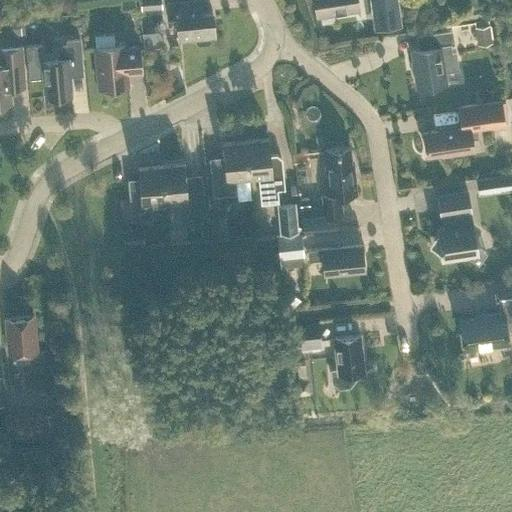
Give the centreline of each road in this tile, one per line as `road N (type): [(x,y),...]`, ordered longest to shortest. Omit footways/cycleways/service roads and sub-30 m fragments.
road 1 (residential): [(407,344),(376,136),(364,111),(275,41)]
road 2 (residential): [(117,142),(257,65),(275,41)]
road 3 (residential): [(0,273),(47,182),(117,142)]
road 4 (residential): [(0,127),(96,119),(117,142)]
